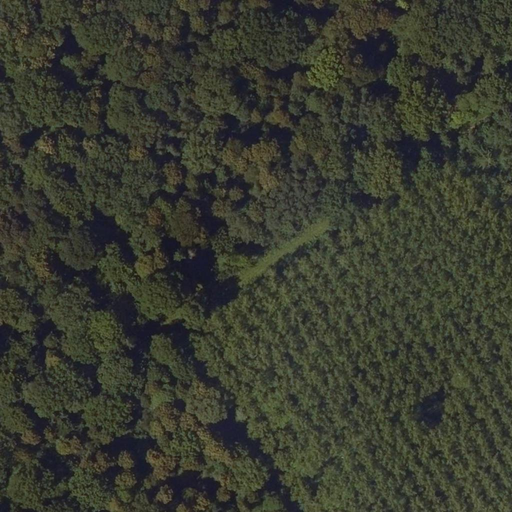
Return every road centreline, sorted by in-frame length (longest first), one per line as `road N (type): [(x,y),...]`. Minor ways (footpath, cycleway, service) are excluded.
road 1 (track): [(511,107),(0,444)]
road 2 (track): [(0,41),(301,511)]
